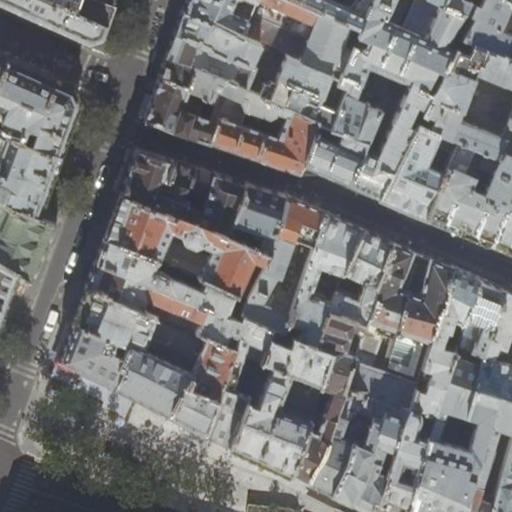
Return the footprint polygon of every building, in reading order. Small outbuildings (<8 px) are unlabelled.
[(100,38),(104,25),(47,0),(0,0),(0,2),(30,16),(87,42),(94,40),(100,38)] [(47,0),(104,25),(108,15),(113,0),(47,0)] [(184,0),(183,4),(181,10),(240,35),(249,13),(262,19),(260,24),(306,43),(299,62),(339,80),(351,47),(356,35),(358,28),(293,0),(184,0)] [(293,0),(358,28),(366,10),(369,0),(353,0),(351,3),(349,4),(345,4),(335,0),(293,0)] [(316,123),(297,174),(320,173),(358,189),(378,197),(393,164),(413,126),(407,123),(410,118),(416,121),(453,50),(460,38),(472,18),(464,14),(440,3),(432,0),(413,0),(402,27),(386,19),(393,0),(369,0),(366,10),(358,28),(356,35),(369,40),(364,52),(351,47),(339,80),(337,83),(346,88),(329,128),(316,123)] [(441,0),(440,3),(464,14),(470,0),(441,0)] [(511,0),(470,0),(464,14),(472,18),(460,38),(511,59),(511,0)] [(165,56),(166,57),(196,68),(244,88),(244,89),(253,65),(250,64),(258,44),(240,35),(181,10),(175,26),(165,56)] [(446,167),(443,173),(425,217),(451,228),(487,244),(511,190),(511,59),(460,38),(453,50),(416,121),(415,122),(457,140),(446,167)] [(261,84),(257,94),(317,121),(316,123),(329,128),(346,88),(337,83),(339,80),(299,62),(285,56),(274,83),(269,81),(261,84)] [(143,122),(161,128),(189,138),(207,145),(208,143),(225,94),(239,100),(244,88),(196,68),(166,57),(143,122)] [(72,93),(70,89),(35,74),(5,60),(0,71),(0,117),(6,120),(0,133),(2,134),(59,155),(68,129),(76,103),(72,93)] [(208,143),(253,158),(278,166),(277,168),(297,174),(316,123),(317,121),(257,94),(244,89),(244,88),(239,100),(225,94),(208,143)] [(402,207),(425,217),(443,173),(423,163),(432,144),(446,150),(440,164),(446,167),(457,140),(415,122),(413,126),(393,164),(378,197),(402,207)] [(0,139),(0,200),(55,223),(56,222),(41,202),(47,186),(59,155),(2,134),(0,139)] [(245,182),(198,167),(134,146),(126,171),(117,194),(226,235),(245,182)] [(266,251),(285,195),(267,189),(265,188),(245,182),(226,235),(266,251)] [(511,190),(487,244),(505,251),(511,254),(511,190)] [(115,201),(102,237),(156,258),(201,277),(245,297),(266,251),(226,235),(117,194),(115,201)] [(304,203),(285,195),(266,251),(245,297),(238,313),(272,328),(282,331),(323,213),(322,213),(323,210),(304,203)] [(55,223),(0,200),(0,265),(16,274),(31,281),(43,252),(55,223)] [(344,221),(323,213),(282,331),(312,345),(327,309),(330,302),(308,294),(315,269),(321,267),(341,275),(343,271),(361,228),(344,221)] [(385,239),(361,228),(343,271),(357,277),(362,283),(356,299),(350,297),(351,294),(336,287),(330,302),(327,309),(364,324),(377,277),(391,242),(385,239)] [(95,257),(94,261),(240,321),(240,319),(238,313),(245,297),(201,277),(197,286),(166,274),(167,273),(152,267),(156,258),(102,237),(95,257)] [(417,253),(391,242),(377,277),(364,324),(360,335),(355,352),(373,359),(384,325),(394,329),(381,370),(352,360),(343,386),(365,393),(388,401),(399,405),(407,408),(413,388),(415,381),(417,377),(442,300),(450,267),(417,253)] [(92,265),(85,286),(231,347),(240,321),(94,261),(92,265)] [(0,317),(6,300),(16,274),(0,265),(0,317)] [(465,274),(450,267),(442,300),(417,377),(427,380),(443,385),(452,357),(476,278),(465,274)] [(492,285),(476,278),(452,357),(478,366),(490,324),(503,290),(492,285)] [(74,319),(72,323),(92,332),(125,344),(141,350),(145,339),(174,351),(174,353),(194,362),(189,373),(190,374),(185,386),(215,399),(231,347),(85,286),(74,319)] [(511,293),(503,290),(490,324),(478,366),(472,388),(495,395),(511,400),(511,293)] [(304,483),(307,484),(320,458),(338,407),(343,386),(352,360),(355,353),(344,349),(349,330),(360,335),(364,324),(327,309),(312,345),(329,352),(319,387),(330,391),(316,433),(306,429),(298,455),(288,474),(304,483)] [(207,436),(227,446),(247,395),(231,388),(236,373),(235,372),(239,357),(240,358),(245,339),(264,347),(272,328),(238,313),(240,319),(240,321),(231,347),(215,399),(203,434),(207,436)] [(111,388),(112,387),(122,367),(117,364),(125,344),(92,332),(72,323),(58,361),(91,377),(111,388)] [(233,449),(288,474),(298,455),(306,429),(319,387),(329,352),(312,345),(282,331),(272,328),(264,347),(247,395),(227,446),(233,449)] [(166,413),(167,415),(180,385),(185,386),(190,374),(189,373),(141,350),(125,344),(117,364),(122,367),(112,387),(139,401),(166,413)] [(460,511),(495,395),(472,388),(478,366),(452,357),(443,385),(404,511),(460,511)] [(404,511),(443,385),(427,380),(424,392),(413,388),(407,408),(373,511),(404,511)] [(170,417),(203,434),(215,399),(185,386),(180,385),(167,415),(170,417)] [(307,484),(329,495),(349,440),(337,436),(348,409),(359,412),(365,393),(343,386),(338,407),(320,458),(307,484)] [(348,504),(351,505),(384,412),(388,401),(365,393),(359,412),(370,417),(361,444),(349,440),(329,495),(348,504)] [(487,511),(490,501),(476,497),(484,471),(487,472),(496,442),(496,440),(495,439),(498,427),(511,431),(511,427),(511,400),(495,395),(460,511),(487,511)] [(354,506),(366,511),(373,511),(407,408),(399,405),(395,416),(384,412),(351,505),(354,506)] [(487,511),(511,511),(511,427),(511,431),(490,501),(487,511)]
